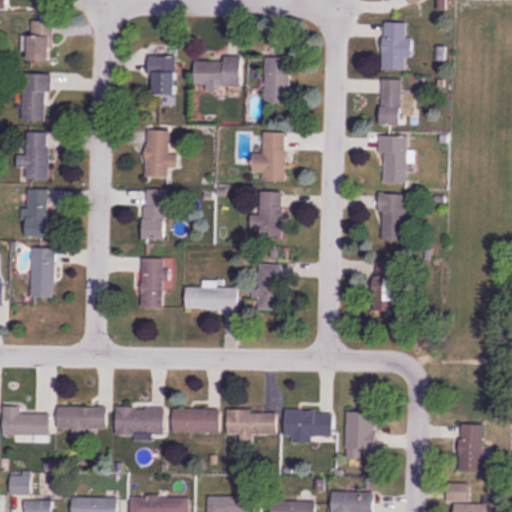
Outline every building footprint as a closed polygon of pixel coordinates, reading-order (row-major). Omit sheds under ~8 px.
[(30,60),(54,60),(54,21),(30,21),(30,60)] [(384,68),(411,69),(411,36),(408,36),(409,22),(384,22),(384,68)] [(196,60),(195,85),(207,85),(207,87),(243,87),(244,56),(225,55),(225,60),(196,60)] [(155,72),(155,93),(178,93),(178,56),(150,56),(150,72),(155,72)] [(266,102),(290,102),(290,56),(266,56),(266,102)] [(50,72),(24,72),(24,120),(50,120),(50,72)] [(405,78),(383,78),(382,124),(405,124),(405,78)] [(172,152),(172,129),(147,129),(147,176),(180,176),(180,152),(172,152)] [(27,179),(50,179),(51,131),(29,131),(28,155),(19,155),(19,167),(27,168),(27,179)] [(287,131),(265,131),(265,152),(254,152),(254,173),(263,173),(263,181),(287,181),(287,131)] [(409,182),(409,134),(383,135),(384,182),(409,182)] [(28,237),(49,237),(49,188),(28,188),(28,237)] [(145,189),(145,238),(168,238),(168,189),(145,189)] [(252,230),(284,230),(285,191),(262,191),(262,215),(252,214),(252,230)] [(382,241),(408,241),(408,193),(382,193),(382,241)] [(55,299),(55,248),(32,248),(32,299),(55,299)] [(165,258),(143,258),(143,308),(165,308),(165,258)] [(252,290),(252,312),(282,313),(282,264),(260,264),(260,290),(252,290)] [(239,310),(239,287),(187,287),(187,310),(239,310)] [(22,413),(22,406),(5,406),(5,436),(51,436),(51,413),(22,413)] [(108,429),(108,407),(59,406),(58,428),(73,429),(73,439),(87,439),(87,429),(108,429)] [(167,406),(117,406),(117,435),(167,435),(167,406)] [(221,432),(221,409),(174,409),(174,432),(221,432)] [(278,434),(278,411),(228,411),(228,441),(252,441),(252,434),(278,434)] [(334,411),(286,411),(286,440),(334,440),(334,411)] [(348,449),(376,449),(376,411),(348,411),(348,449)] [(485,423),(461,423),(461,471),(485,471),(485,423)] [(456,511),(498,511),(499,503),(470,503),(470,482),(448,482),(448,501),(456,501),(456,511)] [(333,511),(374,511),(375,491),(334,491),(333,511)] [(209,495),(209,511),(258,511),(258,495),(209,495)] [(190,511),(191,496),(132,496),(132,511),(190,511)] [(119,511),(119,497),(74,497),(74,511),(119,511)] [(26,500),(25,511),(53,511),(53,500),(26,500)] [(316,511),(316,500),(273,500),(272,511),(316,511)]
